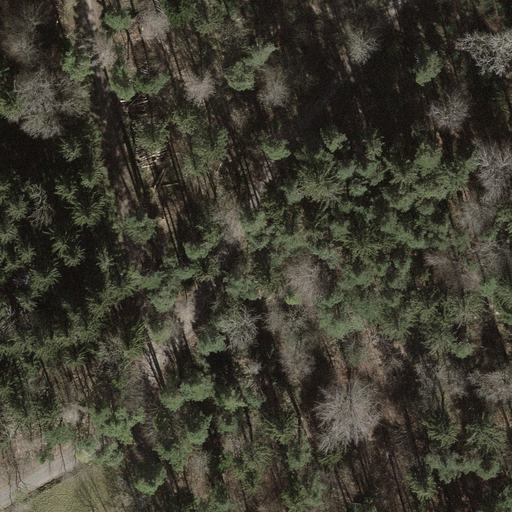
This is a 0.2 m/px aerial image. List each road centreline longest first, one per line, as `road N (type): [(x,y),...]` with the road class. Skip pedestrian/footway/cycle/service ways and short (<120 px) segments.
road 1 (track): [(82,0),(151,339),(186,325),(320,107),(402,0)]
road 2 (unclassified): [(151,339),(152,373),(136,412),(0,507)]
